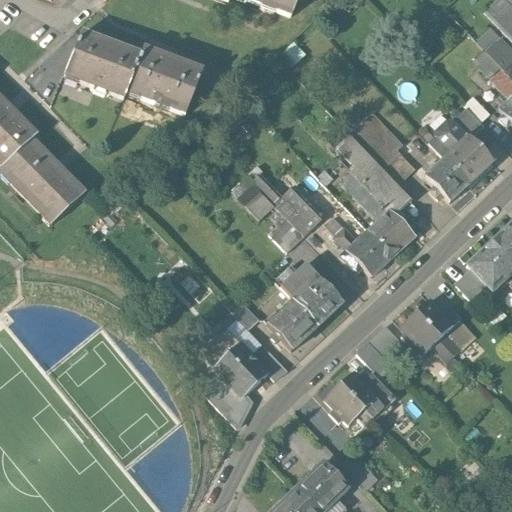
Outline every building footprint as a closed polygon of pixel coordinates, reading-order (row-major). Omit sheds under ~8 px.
[(238,0),(289,20),(296,0),(238,0)] [(511,11),(501,0),(499,0),(483,16),(511,45),(511,11)] [(511,0),(501,0),(511,11),(511,0)] [(511,66),(511,65),(511,55),(489,31),(474,45),(501,74),(511,85),(511,66)] [(101,46),(79,38),(62,79),(121,103),(124,96),(138,61),(111,50),(112,49),(102,45),(101,46)] [(173,65),(163,61),(163,62),(141,54),(138,61),(124,96),(183,120),(200,77),(173,66),(173,65)] [(511,85),(501,74),(491,83),(506,99),(511,94),(511,85)] [(511,99),(497,114),(501,119),(497,123),(505,131),(509,127),(511,130),(511,99)] [(3,109),(0,105),(0,169),(1,171),(29,145),(33,141),(11,117),(12,116),(5,108),(3,109)] [(482,130),(465,112),(453,123),(470,142),(482,130)] [(470,142),(453,123),(445,124),(434,134),(433,141),(427,147),(442,163),(467,189),(492,165),(470,142)] [(410,204),(348,138),(335,150),(354,172),(338,186),(376,227),(389,216),(393,221),(394,220),(410,204)] [(52,170),(29,145),(1,171),(0,172),(0,178),(50,231),(82,201),(59,177),(60,177),(53,169),(52,170)] [(442,163),(423,180),(431,190),(426,195),(433,202),(438,197),(448,207),(467,189),(442,163)] [(322,223),(292,191),(290,192),(278,179),(260,197),(285,224),(302,242),(322,223)] [(393,221),(389,216),(376,227),(368,235),(392,260),(413,240),(394,220),(393,221)] [(302,242),(285,224),(268,240),(285,258),(302,242)] [(511,226),(489,248),(511,272),(511,226)] [(392,260),(368,235),(355,247),(342,233),(332,243),(350,261),(347,264),(354,272),(357,269),(369,282),(392,260)] [(511,275),(511,272),(489,248),(467,270),(476,280),(471,285),(478,292),(483,287),(491,295),(505,282),(511,275)] [(317,283),(306,272),(300,272),(294,277),(288,271),(274,284),(280,290),(278,292),(290,305),(315,332),(340,308),(330,297),(335,293),(321,278),(317,283)] [(315,332),(290,305),(264,330),(272,338),(268,342),(274,348),(278,344),(289,356),(315,332)] [(444,314),(441,310),(437,314),(428,305),(413,320),(453,362),(460,355),(445,338),(460,324),(447,311),(444,314)] [(257,325),(240,307),(229,317),(246,335),(257,325)] [(453,362),(413,320),(399,333),(407,342),(403,346),(404,346),(401,348),(400,349),(401,350),(416,366),(430,352),(446,368),(453,362)] [(401,348),(384,331),(367,347),(385,366),(401,350),(400,349),(401,348)] [(255,365),(238,348),(237,349),(224,335),(198,359),(239,402),(265,378),(266,377),(255,365)] [(285,376),(261,351),(256,356),(260,360),(255,365),(266,377),(265,378),(272,386),(285,376)] [(370,381),(363,389),(352,378),(338,391),(369,425),(392,404),(370,381)] [(369,425),(338,391),(323,405),(332,414),(328,418),(338,428),(341,424),(347,430),(354,424),(362,432),(369,425)] [(366,475),(351,459),(341,469),(356,485),(366,475)] [(322,467),(292,495),(308,511),(328,511),(348,493),(322,467)] [(308,511),(292,495),(274,511),(308,511)]
